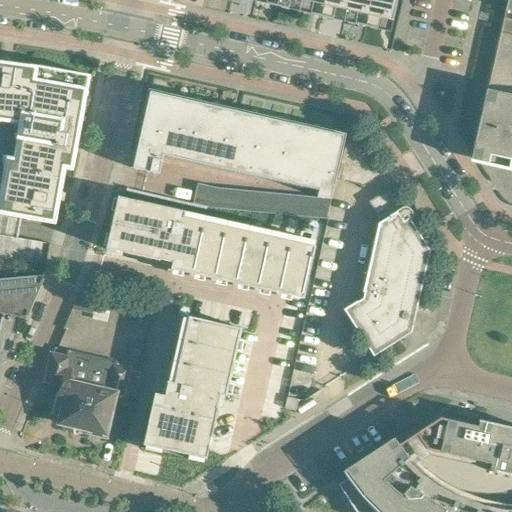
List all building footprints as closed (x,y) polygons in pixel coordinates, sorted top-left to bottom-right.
[(278,0),(277,7),(299,12),(301,0),(278,0)] [(301,0),(299,12),(321,17),(325,0),(301,0)] [(325,0),(321,17),(343,22),(348,0),(325,0)] [(348,0),(343,22),(366,27),(372,0),(348,0)] [(372,0),(366,27),(391,32),(397,0),(372,0)] [(494,53),(496,53),(493,63),(492,63),(481,107),(484,108),(480,124),(478,124),(471,152),(473,153),(471,162),(511,171),(511,0),(507,0),(508,1),(501,33),(500,33),(499,39),(497,38),(494,53)] [(12,116),(24,118),(25,118),(33,66),(0,61),(0,122),(11,124),(12,116)] [(18,134),(14,158),(14,159),(66,168),(65,169),(73,171),(90,76),(33,66),(25,118),(24,118),(21,135),(18,134)] [(336,180),(346,134),(149,90),(131,168),(159,175),(163,157),(317,192),(315,198),(330,199),(331,200),(336,180)] [(347,129),(346,134),(336,180),(360,185),(361,188),(381,175),(352,130),(347,129)] [(14,159),(14,158),(7,157),(0,193),(0,214),(56,225),(65,169),(66,168),(14,159)] [(345,310),(374,356),(411,333),(412,331),(403,325),(404,321),(406,321),(407,320),(408,320),(409,319),(409,318),(409,317),(409,316),(409,315),(409,314),(408,313),(407,312),(406,312),(408,303),(417,305),(429,251),(410,220),(412,216),(411,212),(407,209),(403,209),(390,189),(369,202),(382,222),(379,224),(363,299),(345,310)] [(107,247),(107,250),(160,262),(160,260),(173,263),(171,270),(304,299),(315,246),(185,217),(186,212),(118,197),(118,199),(123,201),(120,213),(116,212),(114,222),(113,222),(112,224),(113,225),(111,235),(115,236),(113,248),(107,247)] [(0,311),(16,315),(26,318),(44,277),(44,276),(0,279),(0,311)] [(0,368),(3,356),(8,357),(9,356),(13,336),(8,335),(11,320),(0,317),(0,368)] [(155,393),(143,446),(146,446),(147,441),(162,444),(161,449),(174,452),(174,453),(176,453),(176,452),(189,455),(190,451),(205,454),(204,459),(207,460),(218,408),(217,407),(220,395),(227,397),(242,329),(189,317),(174,383),(169,382),(168,382),(167,383),(168,383),(165,396),(155,393)] [(52,355),(46,381),(61,385),(58,395),(65,397),(59,424),(89,431),(89,433),(105,437),(116,394),(122,396),(134,399),(139,376),(128,373),(129,370),(116,367),(117,362),(88,355),(68,351),(66,358),(52,355)] [(287,398),(285,409),(295,411),(298,400),(287,398)] [(355,511),(374,511),(375,511),(379,510),(381,511),(511,511),(511,427),(479,420),(479,422),(478,426),(447,420),(445,430),(439,429),(435,423),(436,423),(435,422),(399,445),(394,438),(343,471),(344,473),(347,472),(350,477),(339,484),(355,511)]
